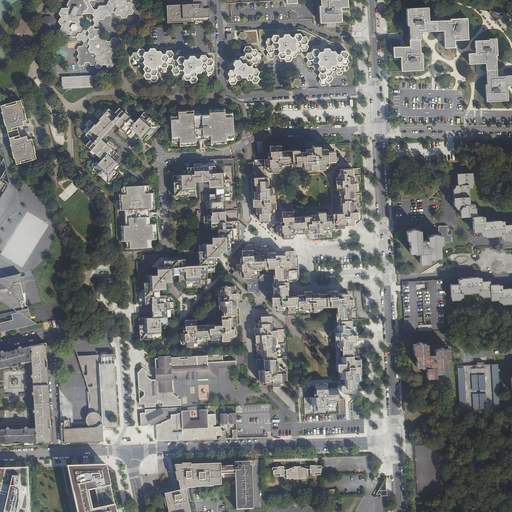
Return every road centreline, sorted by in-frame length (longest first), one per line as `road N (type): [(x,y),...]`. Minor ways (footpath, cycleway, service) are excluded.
road 1 (residential): [(395,441),(129,450)]
road 2 (residential): [(217,0),(227,92),(376,89)]
road 3 (residential): [(161,158),(221,154),(273,131),(378,127)]
road 4 (residential): [(378,127),(511,129)]
road 5 (residential): [(129,450),(0,454)]
road 6 (track): [(394,421),(403,431),(446,429),(465,443),(511,452)]
road 7 (residential): [(390,337),(441,337),(474,352),(511,348)]
